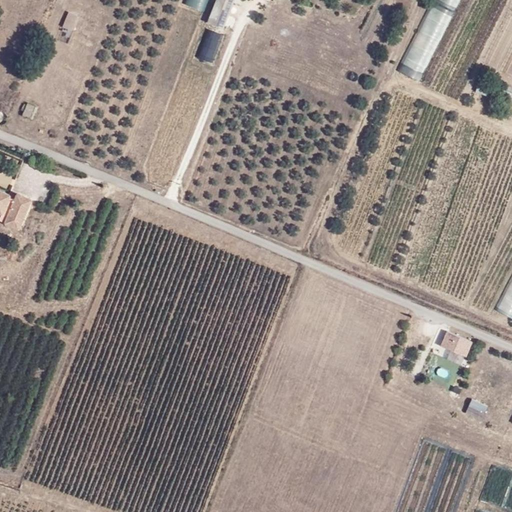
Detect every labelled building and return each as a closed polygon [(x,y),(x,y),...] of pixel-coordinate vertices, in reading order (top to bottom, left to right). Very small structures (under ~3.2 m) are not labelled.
[(216,0),(214,8),(228,13),(233,0),(216,0)] [(214,8),(212,13),(215,15),(212,24),(223,28),(228,13),(214,8)] [(71,30),(77,17),(70,14),(64,27),(71,30)] [(170,176),(223,35),(206,29),(153,169),(170,176)] [(39,109),(29,105),(27,107),(25,106),(22,113),(25,115),(24,116),(34,120),(39,109)] [(4,211),(23,219),(30,200),(18,194),(15,201),(9,198),(10,195),(0,191),(0,212),(3,213),(4,211)] [(19,228),(23,219),(4,211),(3,213),(1,220),(19,228)] [(459,352),(464,337),(449,330),(444,342),(449,344),(448,348),(459,352)]
